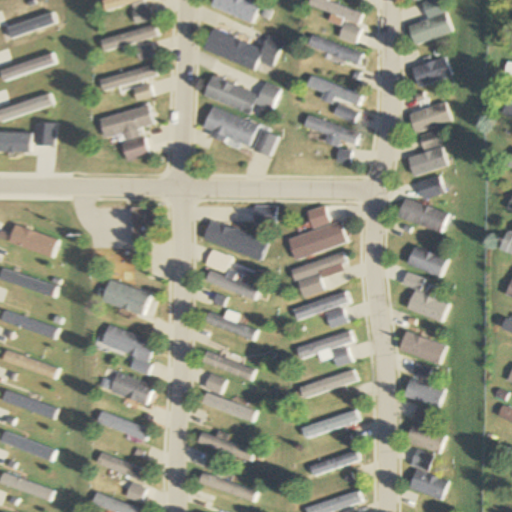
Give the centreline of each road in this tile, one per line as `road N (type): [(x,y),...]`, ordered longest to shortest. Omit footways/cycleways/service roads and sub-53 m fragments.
road 1 (residential): [(381,511),(384,393),(372,191),(383,112),(383,0)]
road 2 (residential): [(180,511),(180,0)]
road 3 (residential): [(372,191),(0,187)]
